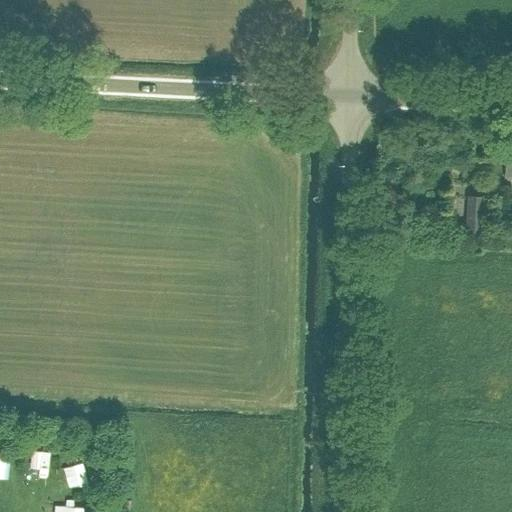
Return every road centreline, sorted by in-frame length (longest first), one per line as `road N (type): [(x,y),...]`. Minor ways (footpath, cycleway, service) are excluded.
road 1 (unclassified): [(339,511),(348,98)]
road 2 (unclassified): [(348,98),(0,80)]
road 3 (unclassified): [(511,106),(348,98)]
